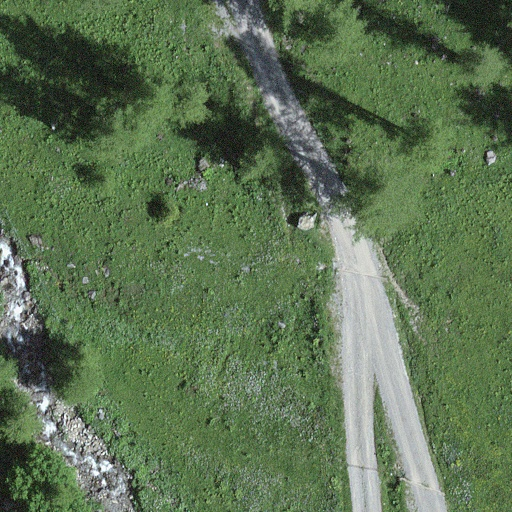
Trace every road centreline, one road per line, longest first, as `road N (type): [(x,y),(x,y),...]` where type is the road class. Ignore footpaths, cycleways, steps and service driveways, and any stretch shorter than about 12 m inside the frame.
road 1 (track): [(251,0),(366,291)]
road 2 (track): [(366,291),(435,511)]
road 3 (track): [(366,291),(359,438),(368,511)]
